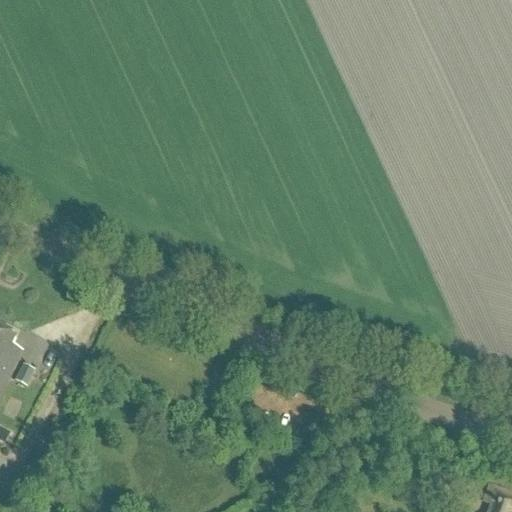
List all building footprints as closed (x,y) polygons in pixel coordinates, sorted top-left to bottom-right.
[(0,396),(21,354),(10,348),(15,339),(0,331),(0,396)] [(14,383),(27,389),(35,372),(22,366),(14,383)] [(0,442),(2,444),(8,432),(0,427),(0,442)] [(491,506),(488,511),(511,511),(511,494),(488,485),(482,503),(491,506)] [(426,489),(418,507),(431,511),(438,511),(445,496),(426,489)]
